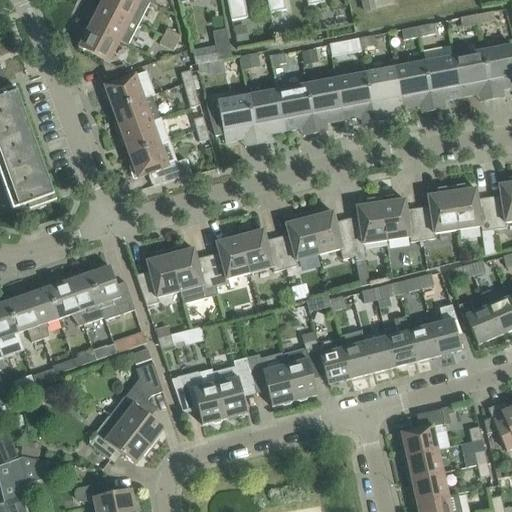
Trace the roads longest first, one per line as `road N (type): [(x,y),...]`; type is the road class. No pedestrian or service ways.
road 1 (residential): [(110,225),(349,162),(511,136)]
road 2 (residential): [(167,511),(165,489),(188,458),(363,413)]
road 3 (residential): [(110,225),(28,0)]
road 4 (residential): [(363,413),(511,371)]
